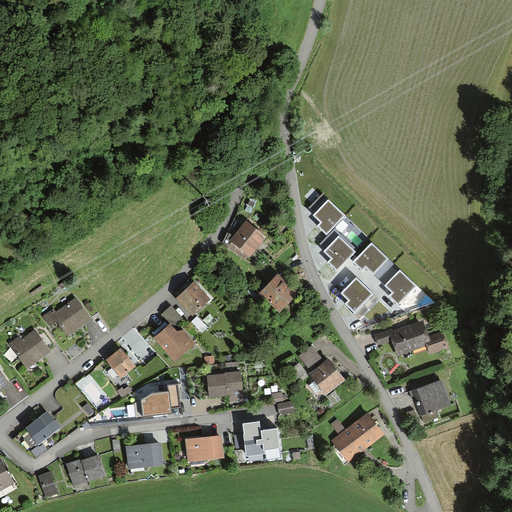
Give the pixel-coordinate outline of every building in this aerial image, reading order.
[(310,208),(315,214),(314,215),(319,221),(321,223),(318,226),(327,234),(345,216),(323,194),(310,208)] [(232,242),(228,248),(244,260),(248,256),(250,258),(266,237),(245,221),(230,240),(232,242)] [(328,262),(337,270),(357,250),(335,228),(320,244),(326,250),(324,252),(329,257),(331,259),(328,262)] [(372,243),(355,261),(363,270),(366,267),(367,269),(373,274),(388,259),(372,243)] [(388,259),(373,274),(385,286),(400,270),(388,259)] [(393,293),(390,296),(398,304),(416,285),(400,270),(385,286),(391,291),(393,293)] [(278,274),(260,294),(280,313),(298,293),(278,274)] [(356,277),(342,293),(348,299),(349,300),(346,304),(354,312),(372,293),(356,277)] [(192,315),(209,299),(195,283),(177,299),(192,315)] [(67,335),(90,319),(75,298),(57,312),(55,309),(44,317),(49,324),(56,320),(67,335)] [(422,316),(375,334),(379,345),(392,340),(397,354),(426,343),(430,352),(446,346),(440,331),(429,335),(422,316)] [(171,323),(154,339),(174,362),(196,344),(184,330),(179,332),(171,323)] [(22,334),(9,344),(26,369),(52,351),(36,329),(24,337),(22,334)] [(308,374),(326,395),(345,379),(328,360),(325,362),(311,345),(298,356),(311,371),(308,374)] [(121,348),(106,360),(121,378),(136,366),(121,348)] [(215,364),(214,356),(204,357),(205,365),(215,364)] [(307,372),(299,362),(289,370),(297,380),(307,372)] [(0,390),(10,383),(0,369),(0,390)] [(208,375),(210,398),(229,396),(230,402),(244,401),(241,371),(226,373),(226,374),(208,375)] [(414,398),(419,413),(447,404),(439,379),(408,389),(411,399),(414,398)] [(171,405),(171,408),(181,407),(177,384),(168,385),(169,392),(171,405)] [(129,386),(124,389),(123,388),(118,391),(122,398),(132,391),(129,386)] [(153,394),(141,400),(143,416),(172,413),(171,408),(171,405),(169,392),(153,394)] [(282,392),(272,394),(273,403),(284,402),(282,392)] [(278,403),(280,415),(294,412),(292,400),(278,403)] [(83,408),(89,415),(94,411),(87,404),(83,408)] [(128,417),(135,416),(134,405),(127,405),(128,417)] [(403,413),(409,429),(419,425),(413,409),(403,413)] [(38,446),(61,428),(47,411),(25,429),(30,434),(23,440),(31,449),(37,445),(38,446)] [(332,440),(348,462),(383,436),(368,414),(347,430),(339,435),(332,440)] [(331,424),(339,435),(347,430),(338,418),(331,424)] [(266,454),(266,459),(281,457),(278,428),(261,430),(260,421),(243,423),(244,434),(234,435),(236,449),(245,448),(246,457),(266,454)] [(188,462),(225,458),(222,435),(186,439),(188,462)] [(129,468),(164,464),(161,442),(126,446),(129,468)] [(43,444),(39,447),(39,446),(31,451),(36,457),(47,449),(43,444)] [(73,485),(105,475),(98,454),(66,465),(73,485)] [(0,457),(0,489),(14,483),(0,457)] [(51,471),(38,475),(45,498),(58,494),(51,471)]
